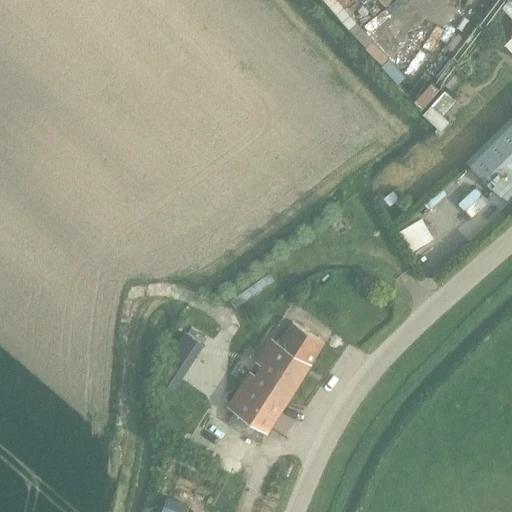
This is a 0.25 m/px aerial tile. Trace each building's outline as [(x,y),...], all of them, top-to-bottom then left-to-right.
[(337,0),(333,3),(343,21),(365,9),(359,0),(337,0)] [(431,106),(423,114),(441,131),(449,122),(431,106)] [(501,196),(502,195),(509,203),(511,200),(511,116),(467,161),(501,196)] [(392,227),(409,253),(430,240),(414,213),(392,227)] [(229,406),(268,431),(325,342),(293,322),(279,343),(272,339),(229,406)] [(168,355),(152,380),(171,391),(187,368),(168,355)]
